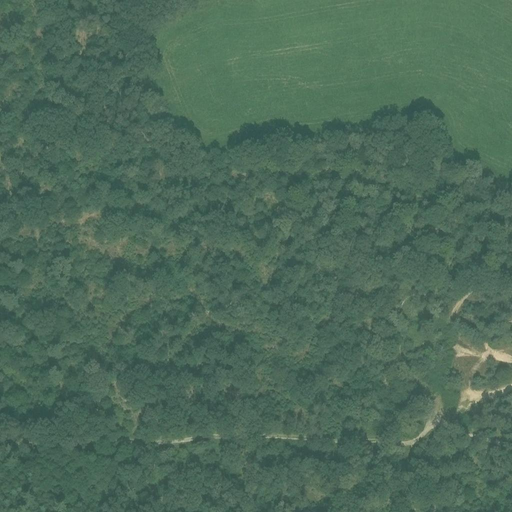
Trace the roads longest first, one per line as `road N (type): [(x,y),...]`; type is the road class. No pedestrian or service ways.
road 1 (track): [(0,445),(199,435),(406,443),(445,414)]
road 2 (track): [(511,447),(454,428),(441,391),(453,309),(469,292),(501,286)]
